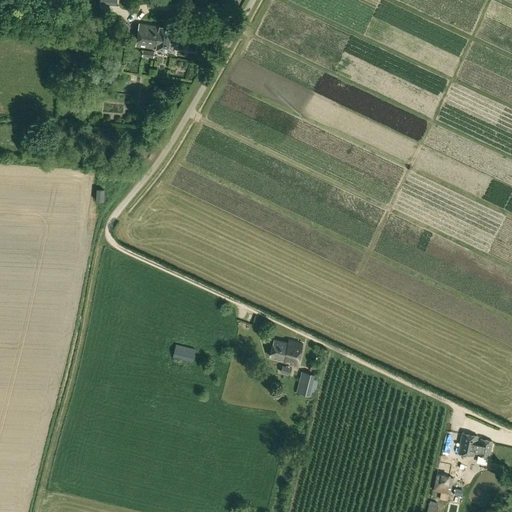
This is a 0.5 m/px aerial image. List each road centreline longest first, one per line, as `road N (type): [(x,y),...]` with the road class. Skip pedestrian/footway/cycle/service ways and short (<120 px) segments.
road 1 (track): [(511,429),(121,248),(109,229)]
road 2 (unclassified): [(112,220),(172,140),(253,0)]
